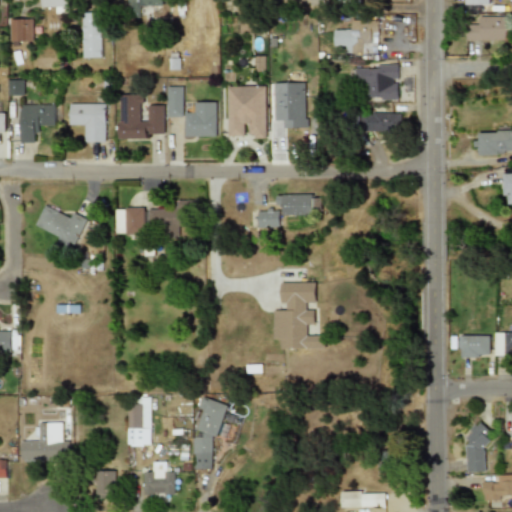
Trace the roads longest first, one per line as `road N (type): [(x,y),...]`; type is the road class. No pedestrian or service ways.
road 1 (tertiary): [(433,511),(436,0)]
road 2 (residential): [(0,171),(436,167)]
